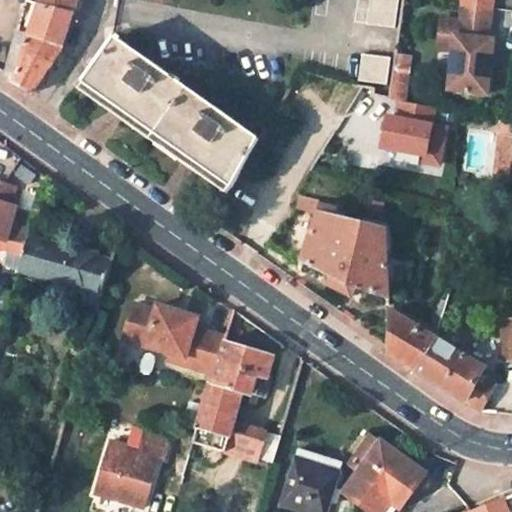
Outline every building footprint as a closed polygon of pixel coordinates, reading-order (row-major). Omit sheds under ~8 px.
[(29,0),(23,0),(15,29),(28,34),(38,2),(29,0)] [(38,0),(38,2),(73,11),(75,0),(38,0)] [(369,0),(367,22),(394,27),(398,0),(369,0)] [(38,2),(28,34),(62,45),(73,11),(38,2)] [(490,8),(460,4),(458,20),(439,17),(437,33),(452,35),(450,49),(444,89),(483,94),(491,39),(486,39),(490,8)] [(28,34),(15,29),(4,73),(12,78),(32,92),(49,67),(62,45),(28,34)] [(452,35),(437,33),(435,47),(450,49),(452,35)] [(259,137),(115,36),(84,81),(232,185),(259,137)] [(362,53),(359,79),(386,83),(390,57),(362,53)] [(392,80),(406,82),(410,55),(396,53),(392,80)] [(403,101),(406,82),(392,80),(389,98),(399,100),(403,101)] [(80,87),(228,192),(232,185),(84,81),(80,87)] [(356,102),(386,111),(389,98),(372,94),(373,88),(360,85),(356,102)] [(434,107),(403,101),(399,100),(395,117),(386,115),(380,146),(423,154),(422,161),(438,164),(445,127),(431,124),(434,107)] [(511,136),(500,135),(499,153),(511,154),(511,136)] [(511,159),(511,154),(499,153),(495,185),(509,187),(510,174),(511,159)] [(0,240),(2,241),(0,247),(0,248),(0,258),(2,264),(18,268),(28,234),(30,227),(19,224),(13,222),(17,210),(18,206),(11,204),(17,186),(0,181),(0,240)] [(24,188),(17,186),(11,204),(18,206),(24,188)] [(470,189),(469,192),(469,194),(470,199),(472,201),(477,202),(479,202),(481,201),(485,197),(486,195),(484,189),(480,186),(477,186),(474,186),(470,189)] [(345,217),(336,215),(338,207),(300,197),(298,206),(319,212),(302,258),(332,273),(359,285),(376,294),(378,289),(364,279),(366,274),(351,264),(361,221),(345,217)] [(347,210),(338,207),(336,215),(345,217),(347,210)] [(19,224),(22,212),(17,210),(13,222),(19,224)] [(376,294),(363,327),(419,366),(437,337),(389,306),(390,296),(387,228),(361,221),(351,264),(366,274),(364,279),(378,289),(376,294)] [(59,286),(84,293),(82,302),(96,307),(110,259),(98,255),(99,252),(72,243),(71,247),(28,234),(18,268),(17,270),(61,283),(59,286)] [(332,273),(327,283),(354,296),(359,285),(332,273)] [(127,338),(173,351),(170,359),(215,373),(224,342),(227,334),(197,324),(200,315),(161,303),(160,308),(139,301),(127,338)] [(511,318),(501,319),(505,360),(511,359),(511,318)] [(481,409),(494,385),(481,376),(485,368),(437,337),(419,366),(416,370),(481,409)] [(85,344),(75,341),(72,354),(76,355),(70,380),(74,382),(85,344)] [(194,443),(228,453),(235,423),(244,392),(253,396),(258,375),(268,379),(274,356),(224,342),(215,373),(194,443)] [(268,433),(235,423),(228,453),(259,462),(268,433)] [(146,429),(140,450),(114,442),(98,496),(144,509),(159,455),(166,458),(172,437),(146,429)] [(268,433),(259,462),(258,465),(271,469),(281,437),(268,433)] [(426,474),(382,442),(345,492),(370,511),(384,511),(392,503),(401,509),(426,474)] [(329,511),(342,470),(297,457),(282,507),(298,511),(329,511)] [(511,511),(511,509),(507,496),(473,510),(473,511),(511,511)]
